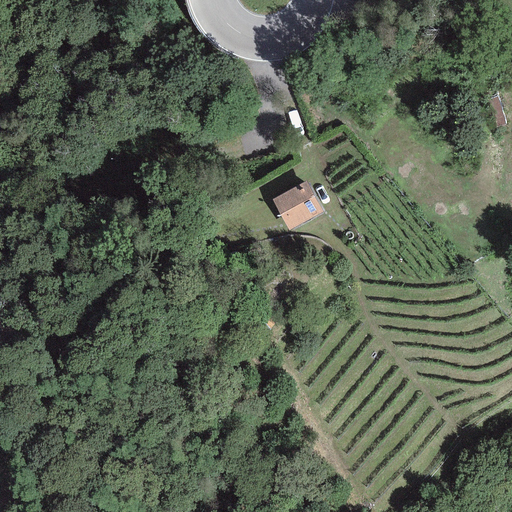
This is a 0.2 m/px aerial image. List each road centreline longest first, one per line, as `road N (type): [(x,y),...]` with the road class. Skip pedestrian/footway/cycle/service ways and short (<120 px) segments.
road 1 (track): [(267,37),(270,116),(258,140),(188,161),(60,178),(0,176)]
road 2 (tertiary): [(216,0),(239,29),(267,37),(299,27),(313,0)]
